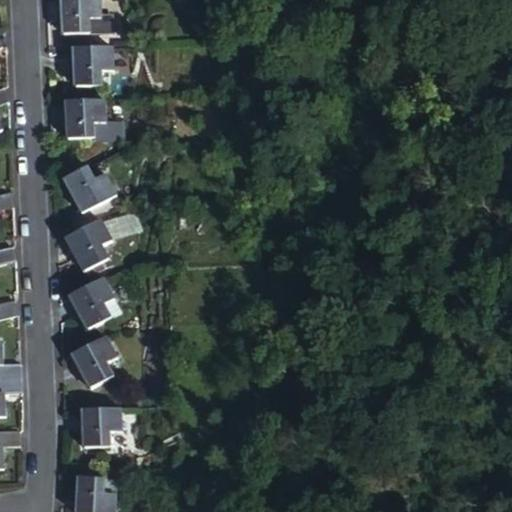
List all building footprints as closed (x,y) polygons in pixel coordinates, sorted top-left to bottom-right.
[(113,0),(74,0),(75,29),(126,28),(126,9),(114,9),(113,0)] [(11,30),(0,35),(0,76),(10,72),(2,51),(17,44),(11,30)] [(125,63),(125,45),(86,47),(87,82),(116,82),(115,63),(125,63)] [(16,89),(0,95),(0,133),(15,128),(6,108),(21,101),(16,89)] [(118,115),(117,97),(77,99),(78,135),(126,134),(125,115),(118,115)] [(111,179),(102,165),(78,178),(95,209),(84,215),(92,229),(113,218),(127,211),(120,196),(129,191),(120,174),(111,179)] [(0,172),(0,211),(3,211),(26,204),(22,190),(8,194),(1,172),(0,172)] [(92,229),(79,236),(96,267),(120,254),(111,238),(121,232),(113,218),(92,229)] [(0,227),(0,266),(28,258),(24,245),(9,249),(3,227),(0,227)] [(116,273),(82,293),(99,323),(123,310),(114,292),(123,287),(116,273)] [(0,281),(0,319),(30,310),(25,295),(10,299),(5,280),(0,281)] [(125,347),(117,332),(83,351),(101,384),(126,369),(117,352),(125,347)] [(0,342),(0,379),(33,378),(32,362),(13,363),(13,341),(0,342)] [(33,378),(0,379),(0,416),(16,416),(15,392),(32,392),(33,388),(33,384),(33,378)] [(131,422),(131,405),(92,406),(92,441),(120,441),(120,422),(131,422)] [(30,429),(0,430),(0,468),(12,469),(13,443),(29,443),(30,429)] [(84,511),(123,511),(124,496),(114,495),(115,478),(87,475),(84,511)]
